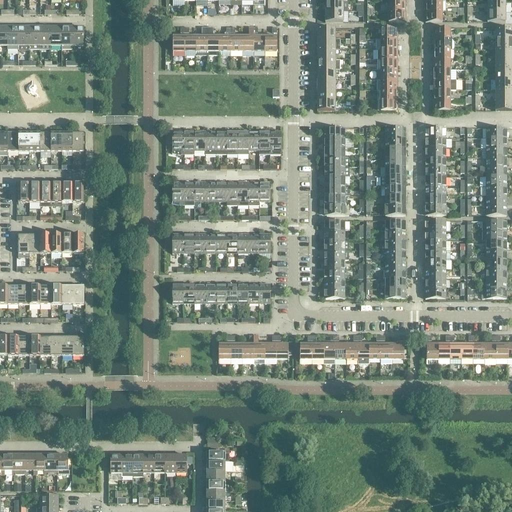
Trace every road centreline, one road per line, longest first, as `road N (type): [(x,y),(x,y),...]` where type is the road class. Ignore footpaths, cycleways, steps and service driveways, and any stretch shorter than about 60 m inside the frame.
road 1 (residential): [(293,315),(295,0)]
road 2 (residential): [(293,315),(511,315)]
road 3 (unknown): [(292,273),(150,272)]
road 4 (unknown): [(292,176),(151,176)]
